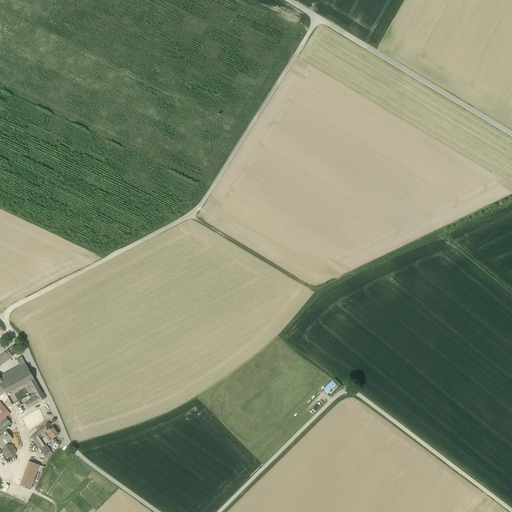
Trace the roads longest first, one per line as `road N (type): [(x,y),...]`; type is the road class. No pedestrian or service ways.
road 1 (track): [(317,18),(194,211),(2,318)]
road 2 (track): [(511,195),(316,288),(189,215)]
road 3 (unclassified): [(511,134),(286,0)]
road 4 (unclassified): [(156,511),(71,448),(18,337)]
road 5 (unclassified): [(511,510),(346,390)]
road 6 (unclassified): [(219,511),(346,390)]
